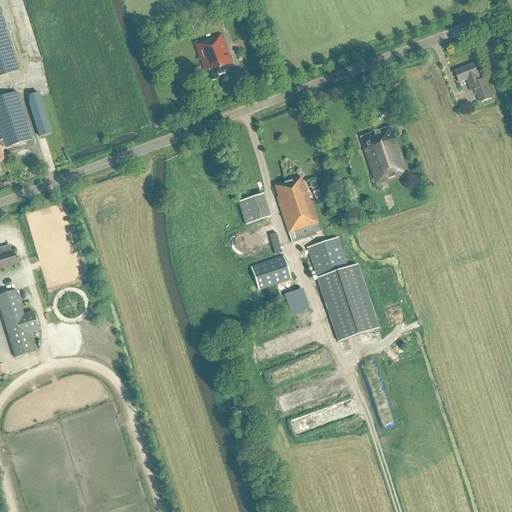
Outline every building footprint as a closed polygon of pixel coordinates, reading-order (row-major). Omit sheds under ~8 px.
[(18,0),(14,2),(21,21),(36,15),(29,0),(18,0)] [(208,27),(216,23),(212,12),(204,15),(208,27)] [(0,77),(19,71),(0,13),(0,77)] [(453,22),(459,32),(465,28),(459,19),(453,22)] [(190,33),(202,29),(199,21),(187,25),(190,33)] [(210,82),(234,73),(221,35),(194,45),(204,72),(206,71),(210,82)] [(480,81),(478,76),(479,76),(474,65),(455,72),(459,84),(467,81),(471,93),(475,91),(480,104),(492,99),(484,80),(480,81)] [(0,138),(1,141),(0,141),(0,161),(4,161),(0,149),(5,148),(32,140),(16,93),(0,98),(0,138)] [(38,94),(30,96),(27,97),(39,138),(51,134),(38,94)] [(49,96),(50,107),(57,106),(57,95),(49,96)] [(376,187),(408,176),(391,128),(360,138),(376,187)] [(314,234),(320,232),(306,189),(304,189),(300,178),(274,187),(278,198),(276,198),(291,244),(315,236),(314,234)] [(353,197),(349,183),(342,185),(347,199),(353,197)] [(315,201),(320,199),(317,189),(312,191),(315,201)] [(249,223),(273,215),(266,191),(241,199),(249,223)] [(357,266),(347,269),(337,239),(307,249),(338,343),(378,330),(357,266)] [(0,269),(16,266),(13,251),(11,252),(9,246),(0,248),(0,269)] [(283,257),(250,268),(258,292),(291,281),(283,257)] [(28,333),(38,330),(32,312),(22,315),(15,290),(0,295),(0,310),(14,359),(34,352),(28,333)] [(291,317),(305,312),(298,291),(284,296),(291,317)] [(277,385),(294,378),(288,365),(271,372),(277,385)] [(347,372),(285,390),(289,403),(350,384),(347,372)] [(300,433),(354,417),(349,399),(295,415),(300,433)]
